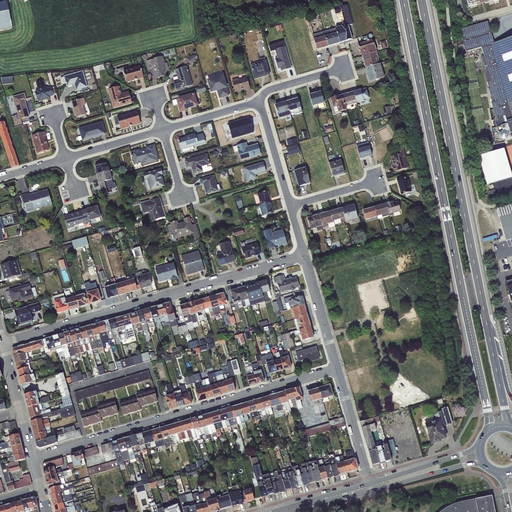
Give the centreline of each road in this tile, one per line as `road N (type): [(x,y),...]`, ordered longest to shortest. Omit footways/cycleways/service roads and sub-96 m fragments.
road 1 (trunk): [(403,0),(490,428)]
road 2 (trunk): [(499,385),(421,0)]
road 3 (residential): [(335,369),(33,457)]
road 4 (residential): [(304,256),(2,344)]
